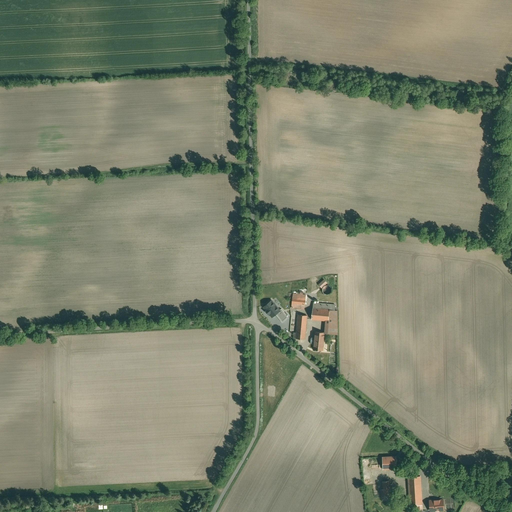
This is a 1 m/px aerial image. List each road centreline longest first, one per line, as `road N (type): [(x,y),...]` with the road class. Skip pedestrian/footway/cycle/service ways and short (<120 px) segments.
road 1 (unclassified): [(493,511),(252,318),(0,333)]
road 2 (track): [(214,511),(258,417),(249,0)]
